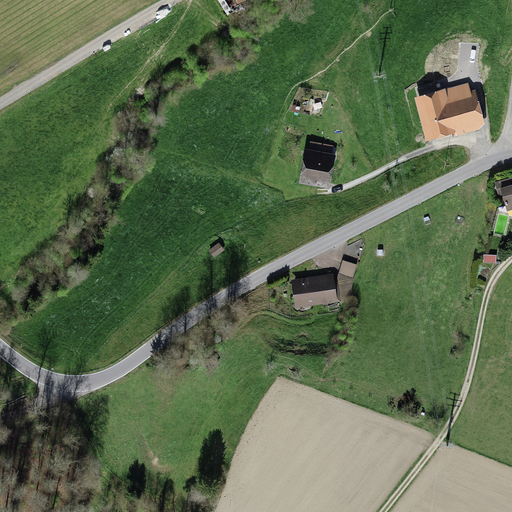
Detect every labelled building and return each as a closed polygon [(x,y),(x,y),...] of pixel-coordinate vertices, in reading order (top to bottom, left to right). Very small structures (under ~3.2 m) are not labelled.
[(482,42),(469,39),(466,53),(479,56),(482,42)] [(455,51),(442,49),(437,74),(450,76),(455,51)] [(445,87),(415,95),(427,138),(452,131),(453,136),(479,129),(485,122),(476,89),(470,90),(468,83),(445,89),(445,87)] [(317,149),(305,146),(298,181),(329,188),(336,152),(331,151),(333,144),(318,142),(317,149)] [(511,186),(501,189),(509,212),(511,211),(511,186)] [(209,250),(214,257),(225,249),(219,242),(209,250)] [(493,255),(483,255),(483,262),(492,263),(493,255)] [(357,264),(343,259),(338,273),(352,277),(357,264)] [(334,272),(291,278),(296,310),(338,305),(335,280),(334,272)] [(353,278),(352,277),(338,273),(337,277),(337,280),(335,280),(338,305),(348,303),(353,278)] [(204,364),(213,370),(220,361),(211,355),(204,364)]
